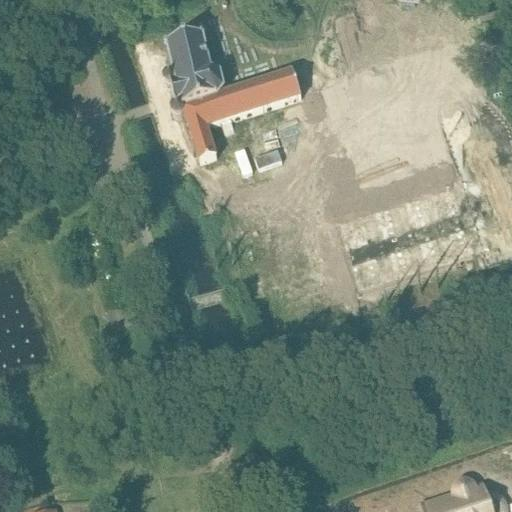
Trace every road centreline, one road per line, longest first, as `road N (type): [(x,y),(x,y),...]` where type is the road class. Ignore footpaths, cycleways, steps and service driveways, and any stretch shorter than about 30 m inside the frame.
road 1 (unclassified): [(215,450),(107,121)]
road 2 (unclassified): [(107,121),(67,0)]
